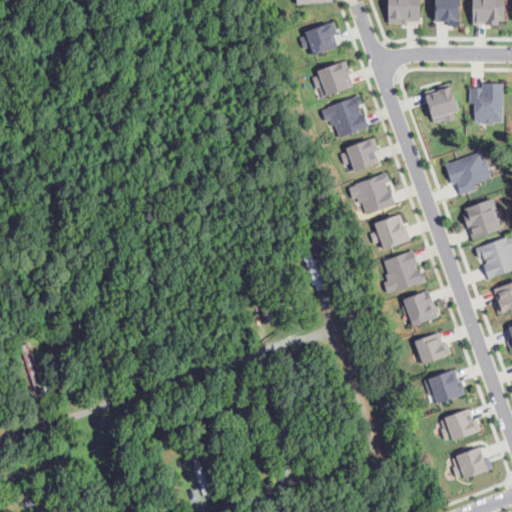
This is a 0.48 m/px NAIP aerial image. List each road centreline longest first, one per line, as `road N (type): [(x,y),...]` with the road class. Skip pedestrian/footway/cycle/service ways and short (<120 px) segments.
road 1 (residential): [(0,438),(310,336),(329,338),(369,462),(363,474),(250,511)]
road 2 (residential): [(357,17),(511,437)]
road 3 (residential): [(373,61),(511,55)]
